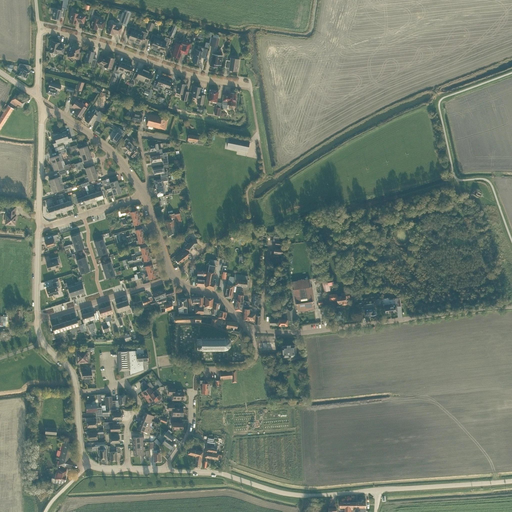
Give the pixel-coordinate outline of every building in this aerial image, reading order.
[(54,9),(52,9),(51,13),(53,14),(51,18),(53,19),(53,20),(57,21),(57,20),(59,20),(60,17),(63,18),(65,9),(62,8),(61,10),(54,9)] [(125,10),(120,24),(126,26),(131,12),(125,10)] [(69,22),(76,24),(77,22),(83,23),(85,16),(78,15),(78,14),(71,13),(69,22)] [(90,28),(97,30),(97,27),(102,29),(104,22),(99,21),(99,20),(93,18),(90,28)] [(106,33),(113,35),(113,33),(119,35),(121,28),(116,26),(116,25),(109,23),(106,33)] [(131,41),(130,42),(133,43),(137,33),(134,31),(135,29),(129,27),(127,33),(130,34),(128,40),(131,41)] [(145,39),(147,33),(141,32),(141,34),(137,33),(133,43),(136,44),(136,43),(139,45),(142,38),(145,39)] [(153,50),(156,51),(160,40),(156,39),(157,37),(152,35),(150,41),(153,42),(151,48),(153,49),(153,50)] [(212,37),(210,46),(217,48),(219,39),(212,37)] [(167,47),(170,41),(170,39),(165,38),(164,42),(160,40),(156,51),(159,52),(159,51),(162,52),(165,46),(167,47)] [(51,41),(52,41),(51,45),(50,45),(49,48),(50,49),(49,52),(49,51),(49,52),(57,54),(57,53),(63,54),(64,47),(58,46),(59,43),(51,41)] [(172,56),(180,58),(181,53),(186,54),(190,44),(182,41),(181,45),(176,43),(175,46),(174,45),(172,50),(173,51),(172,56)] [(79,49),(72,47),(71,53),(68,52),(67,56),(76,59),(75,62),(78,63),(81,53),(78,52),(79,49)] [(192,62),(199,64),(201,58),(205,59),(207,49),(201,48),(200,51),(195,50),(194,55),(193,54),(191,58),(192,58),(193,59),(192,62)] [(94,53),(87,51),(85,60),(85,61),(85,62),(86,63),(88,64),(89,63),(89,62),(91,62),(90,66),(94,67),(96,60),(92,59),(94,53)] [(210,67),(217,68),(217,65),(220,65),(222,56),(212,54),(210,67)] [(114,59),(107,57),(106,59),(100,57),(98,64),(104,66),(104,67),(111,69),(114,59)] [(229,70),(237,71),(239,60),(230,58),(230,61),(226,60),(225,68),(229,68),(229,70)] [(119,72),(122,73),(126,63),(124,62),(123,62),(120,61),(118,68),(115,67),(113,72),(118,74),(119,72)] [(126,63),(122,73),(126,75),(125,77),(130,79),(132,73),(130,72),(132,66),(129,65),(129,64),(126,63)] [(22,69),(18,76),(25,80),(29,72),(28,72),(29,66),(20,64),(18,67),(22,69)] [(138,79),(141,81),(146,70),(143,69),(143,70),(140,69),(137,75),(134,74),(132,79),(137,82),(138,79)] [(146,70),(141,81),(145,82),(144,85),(149,87),(151,81),(149,80),(151,74),(148,72),(149,72),(146,70)] [(158,87),(162,88),(166,78),(163,77),(163,78),(160,77),(157,83),(155,82),(153,88),(158,89),(158,87)] [(166,78),(162,88),(166,90),(165,92),(170,94),(172,88),(169,87),(171,81),(168,80),(169,79),(166,78)] [(78,81),(76,90),(81,91),(84,83),(78,81)] [(46,93),(55,96),(57,91),(59,91),(61,87),(50,83),(48,88),(48,87),(46,93)] [(185,85),(178,83),(176,92),(182,94),(180,100),(186,101),(189,92),(184,91),(185,85)] [(73,96),(75,89),(67,87),(66,91),(71,92),(70,95),(73,96)] [(201,88),(194,87),(192,97),(198,98),(197,104),(203,105),(204,96),(199,95),(201,88)] [(218,91),(210,90),(208,101),(216,103),(218,91)] [(229,93),(228,96),(224,95),(222,105),(227,106),(227,104),(230,105),(231,106),(233,106),(234,105),(235,104),(235,102),(236,94),(229,93)] [(22,107),(25,101),(15,95),(10,102),(16,106),(17,104),(22,107)] [(82,102),(81,104),(76,100),(72,107),(76,110),(74,113),(80,117),(89,104),(86,102),(85,104),(82,102)] [(0,129),(13,109),(8,106),(0,117),(0,129)] [(99,111),(98,112),(90,106),(86,113),(88,115),(84,120),(91,125),(95,119),(99,122),(104,115),(99,111)] [(141,122),(143,113),(132,111),(130,120),(141,122)] [(167,119),(149,115),(146,125),(159,129),(159,128),(164,130),(167,119)] [(116,132),(114,134),(110,140),(116,144),(122,136),(125,132),(119,128),(116,132)] [(65,143),(69,142),(72,141),(70,134),(67,135),(66,131),(59,133),(62,142),(65,141),(65,143)] [(57,146),(57,145),(60,144),(60,143),(62,142),(59,133),(53,135),(54,139),(51,140),(54,147),(57,146)] [(203,145),(204,141),(197,140),(198,136),(188,135),(187,141),(196,142),(196,144),(203,145)] [(229,137),(227,148),(247,152),(249,142),(229,137)] [(137,149),(137,148),(137,147),(136,148),(128,141),(129,140),(128,139),(127,140),(126,139),(123,142),(121,144),(123,146),(121,148),(124,150),(124,151),(125,153),(126,152),(129,155),(132,158),(134,156),(135,157),(138,155),(136,154),(138,152),(137,149)] [(159,150),(157,144),(148,146),(149,152),(156,151),(157,154),(162,154),(161,150),(159,150)] [(80,155),(89,152),(87,146),(78,149),(80,155)] [(60,154),(66,152),(65,149),(58,151),(59,154),(58,155),(50,158),(52,164),(60,161),(63,161),(60,154)] [(91,158),(89,152),(80,155),(82,161),(91,158)] [(163,155),(160,156),(150,157),(151,163),(162,161),(163,164),(168,163),(167,158),(164,159),(163,155)] [(62,167),(60,161),(52,164),(54,170),(57,169),(58,172),(66,170),(71,168),(69,164),(63,166),(64,167),(62,167)] [(87,175),(95,172),(93,166),(85,169),(87,175)] [(167,172),(164,172),(163,170),(164,170),(163,167),(152,169),(153,175),(160,174),(160,177),(167,176),(167,172)] [(87,175),(89,181),(97,178),(95,172),(87,175)] [(160,178),(160,179),(154,180),(157,194),(165,193),(163,182),(167,181),(167,177),(160,178)] [(49,180),(51,186),(59,184),(57,178),(49,180)] [(111,189),(119,187),(117,181),(110,183),(109,182),(105,184),(106,186),(110,185),(111,188),(111,189)] [(61,190),(61,189),(64,189),(62,183),(59,184),(51,186),(53,193),(61,190)] [(103,199),(103,198),(106,197),(104,191),(103,186),(100,187),(98,187),(99,192),(95,193),(94,193),(97,200),(103,199)] [(121,193),(119,187),(111,189),(111,188),(107,190),(108,192),(112,190),(113,195),(121,193)] [(89,195),(91,202),(97,200),(94,193),(95,193),(94,189),(92,189),(93,193),(89,195)] [(85,204),(91,202),(89,195),(88,190),(86,191),(87,195),(84,197),(83,197),(85,204)] [(79,206),(85,204),(83,197),(84,197),(82,192),(80,193),(81,195),(73,198),(75,204),(78,203),(79,206)] [(159,206),(167,205),(165,196),(157,198),(159,206)] [(60,204),(62,212),(68,210),(66,202),(64,198),(62,199),(64,203),(60,204)] [(54,206),(56,214),(62,212),(60,204),(58,200),(56,201),(58,205),(54,206)] [(49,216),(56,214),(54,206),(53,202),(50,203),(52,207),(47,208),(49,216)] [(15,215),(16,207),(8,207),(7,215),(6,215),(5,225),(15,226),(16,215),(15,215)] [(130,212),(132,219),(139,217),(137,211),(130,212)] [(174,222),(181,221),(179,213),(174,214),(168,215),(169,220),(164,221),(168,237),(177,235),(174,222)] [(132,219),(133,222),(131,223),(131,226),(134,225),(134,226),(140,224),(139,217),(132,219)] [(144,235),(142,229),(135,230),(137,237),(144,235)] [(193,248),(197,244),(197,243),(195,241),(191,238),(194,235),(191,232),(185,238),(188,241),(190,242),(189,244),(193,248)] [(80,234),(71,237),(73,244),(82,241),(80,234)] [(122,241),(119,234),(113,236),(115,243),(122,241)] [(54,243),(60,241),(58,235),(52,236),(53,239),(44,242),(46,248),(55,245),(54,243)] [(139,244),(145,242),(144,235),(137,237),(139,244)] [(103,239),(94,242),(96,249),(105,246),(103,239)] [(82,241),(73,244),(75,251),(84,248),(82,241)] [(282,255),(284,242),(276,241),(275,248),(274,254),(282,255)] [(187,251),(189,253),(193,248),(189,244),(188,243),(185,247),(186,247),(185,249),(184,248),(182,251),(183,252),(184,253),(187,251)] [(105,246),(96,249),(98,256),(107,253),(105,246)] [(149,253),(147,247),(140,248),(142,255),(149,253)] [(186,259),(190,254),(187,251),(184,253),(183,252),(180,254),(185,260),(186,259)] [(144,262),(150,260),(149,253),(142,255),(144,262)] [(185,260),(180,254),(174,259),(175,260),(179,265),(185,260)] [(58,257),(51,259),(52,262),(46,264),(48,271),(59,268),(57,263),(60,262),(58,257)] [(85,258),(76,260),(78,267),(87,264),(85,258)] [(110,262),(101,265),(104,272),(113,269),(110,262)] [(87,264),(78,267),(81,274),(90,271),(87,264)] [(145,267),(143,268),(143,270),(146,269),(147,273),(154,271),(152,265),(145,267)] [(208,265),(206,281),(205,287),(214,291),(215,284),(215,279),(212,279),(214,266),(208,265)] [(113,269),(104,272),(106,279),(115,276),(113,269)] [(146,280),(149,280),(156,278),(154,271),(147,273),(148,276),(145,277),(146,280)] [(205,280),(205,276),(205,271),(197,272),(197,276),(199,276),(199,280),(196,280),(196,286),(205,287),(206,281),(205,280)] [(234,277),(234,279),(233,283),(235,283),(235,286),(246,287),(247,281),(247,276),(234,274),(234,277)] [(232,285),(234,277),(229,276),(227,284),(224,297),(231,299),(234,286),(232,285)] [(308,310),(314,309),(313,301),(312,297),(313,296),(313,292),(312,292),(311,292),(311,287),(310,279),(304,280),(301,280),(302,288),(299,289),(300,296),(294,297),(295,304),(297,304),(298,312),(303,311),(308,311),(308,310)] [(334,285),(333,279),(322,281),(324,292),(330,291),(329,286),(334,285)] [(53,287),(46,289),(48,297),(59,293),(57,289),(60,288),(58,281),(52,283),(53,287)] [(81,283),(75,286),(77,295),(84,292),(81,283)] [(75,286),(68,288),(71,297),(77,295),(75,286)] [(155,299),(155,301),(165,297),(165,296),(174,294),(173,291),(167,293),(167,291),(165,292),(164,290),(153,294),(154,299),(155,299)] [(242,306),(243,306),(249,306),(249,303),(248,302),(245,301),(243,301),(243,293),(239,293),(238,295),(237,300),(235,299),(234,311),(240,311),(240,314),(242,314),(242,306)] [(260,295),(261,293),(255,293),(255,294),(255,295),(253,295),(252,306),(260,307),(261,295),(260,295)] [(346,298),(350,298),(349,293),(341,294),(341,296),(337,297),(337,294),(329,295),(330,301),(337,300),(338,304),(342,303),(343,304),(347,304),(346,298)] [(155,301),(153,301),(151,297),(148,298),(149,299),(142,302),(143,305),(149,303),(150,305),(158,303),(159,304),(166,302),(165,298),(155,301)] [(183,309),(183,313),(187,313),(186,298),(177,299),(178,309),(183,309)] [(202,307),(203,298),(192,298),(192,304),(193,304),(193,305),(198,305),(198,306),(202,307)] [(212,308),(213,299),(205,298),(205,307),(212,308)] [(121,302),(124,310),(127,309),(128,313),(131,312),(130,309),(130,308),(127,300),(121,302)] [(118,312),(119,316),(120,317),(122,316),(121,311),(124,310),(121,302),(115,304),(118,312)] [(375,315),(374,308),(373,303),(364,305),(365,315),(371,314),(372,316),(375,315)] [(383,305),(384,308),(384,314),(397,312),(396,305),(391,306),(391,304),(383,305)] [(111,320),(110,316),(109,314),(112,313),(110,306),(104,308),(106,315),(107,317),(109,321),(108,321),(110,325),(113,332),(118,330),(115,324),(114,324),(112,320),(111,320)] [(249,306),(243,306),(243,312),(243,315),(243,320),(254,321),(254,324),(260,325),(260,316),(255,316),(255,314),(251,313),(251,309),(251,307),(249,306)] [(101,317),(106,315),(104,308),(98,310),(101,317)] [(289,320),(296,319),(294,308),(286,309),(288,320),(279,320),(279,326),(288,326),(288,323),(289,323),(289,320)] [(15,313),(15,315),(14,315),(14,313),(11,313),(8,313),(8,321),(14,321),(14,318),(15,318),(15,320),(16,320),(16,322),(22,322),(22,311),(16,311),(16,313),(15,313)] [(89,320),(95,318),(93,311),(87,313),(89,320)] [(225,319),(226,313),(219,311),(218,318),(225,319)] [(83,322),(87,321),(88,325),(90,331),(92,330),(90,324),(89,320),(87,313),(81,315),(83,322)] [(70,320),(74,333),(76,332),(75,329),(74,329),(74,327),(78,326),(76,318),(70,320)] [(71,334),(74,333),(70,320),(64,322),(66,330),(70,328),(71,330),(70,330),(71,334)] [(62,331),(66,330),(64,322),(58,324),(62,337),(64,336),(63,332),(62,333),(62,331)] [(240,330),(237,329),(237,323),(227,322),(226,328),(230,328),(229,332),(239,334),(240,330)] [(59,337),(62,337),(58,324),(52,326),(54,334),(58,332),(59,334),(58,334),(59,337)] [(131,340),(131,338),(129,334),(123,336),(125,342),(131,340)] [(228,339),(227,339),(227,340),(224,339),(224,338),(223,339),(220,339),(220,338),(219,338),(219,339),(215,339),(215,338),(215,339),(211,339),(211,338),(210,338),(210,339),(207,339),(207,338),(206,338),(206,339),(202,339),(202,338),(201,338),(201,339),(196,339),(196,342),(196,344),(196,347),(196,350),(201,350),(201,351),(202,351),(202,350),(206,350),(206,351),(207,351),(207,350),(210,350),(210,351),(211,351),(211,350),(215,350),(215,351),(215,350),(219,350),(219,351),(220,351),(220,350),(223,350),(223,351),(224,351),(224,350),(227,349),(227,350),(228,349),(227,349),(229,347),(230,347),(230,346),(229,346),(229,344),(229,343),(230,342),(229,342),(227,340),(228,339)] [(267,343),(267,351),(275,350),(275,342),(267,343)] [(259,351),(267,351),(267,343),(259,343),(259,351)] [(283,357),(297,356),(296,345),(291,346),(291,345),(287,346),(282,346),(283,357)] [(147,353),(144,354),(143,347),(136,348),(136,350),(128,351),(117,351),(119,371),(130,371),(130,375),(137,372),(137,371),(141,371),(144,370),(143,361),(148,361),(147,353)] [(76,357),(76,363),(83,363),(87,362),(87,352),(76,353),(77,357),(76,357)] [(236,382),(235,371),(231,371),(231,370),(219,372),(220,380),(231,378),(232,383),(236,382)] [(210,391),(210,384),(208,384),(205,383),(205,381),(200,381),(200,383),(202,384),(201,394),(208,394),(208,390),(210,391)] [(150,382),(144,386),(147,389),(141,393),(145,398),(153,392),(150,389),(153,387),(150,382)] [(184,391),(175,391),(175,388),(169,388),(168,395),(171,395),(171,400),(180,401),(180,400),(183,400),(184,391)] [(161,398),(159,395),(155,390),(153,392),(145,398),(148,402),(153,399),(155,401),(161,398)] [(119,405),(126,404),(125,395),(118,396),(119,402),(115,403),(116,410),(119,410),(119,405)] [(96,417),(102,416),(101,408),(96,408),(96,404),(85,404),(86,412),(95,412),(96,417)] [(168,405),(168,410),(173,410),(173,415),(183,416),(183,408),(174,408),(174,405),(168,405)] [(142,417),(151,421),(152,419),(153,419),(154,416),(144,412),(142,417)] [(100,423),(99,420),(102,420),(102,417),(93,418),(94,421),(87,421),(87,428),(96,427),(96,423),(100,423)] [(148,428),(149,428),(150,426),(149,425),(151,421),(142,417),(139,424),(148,428)] [(110,428),(110,432),(119,432),(119,425),(113,425),(113,422),(103,423),(103,426),(104,426),(104,428),(110,428)] [(147,430),(148,428),(139,424),(137,429),(147,433),(148,431),(147,430)] [(165,439),(162,443),(170,448),(174,443),(171,441),(174,437),(166,432),(162,437),(165,439)] [(115,443),(119,443),(119,436),(110,437),(110,446),(115,446),(115,443)] [(207,438),(207,441),(205,452),(216,453),(217,448),(214,448),(215,443),(212,443),(213,439),(207,438)] [(55,479),(55,480),(51,479),(51,482),(61,484),(61,481),(65,481),(66,477),(64,476),(66,471),(66,467),(70,468),(72,460),(70,459),(74,444),(63,442),(61,453),(57,452),(56,457),(60,458),(58,465),(57,469),(55,479)] [(99,447),(99,450),(99,459),(106,459),(105,450),(103,450),(103,446),(104,446),(104,442),(95,443),(95,447),(99,447)] [(190,444),(187,454),(196,456),(194,468),(199,468),(201,458),(203,452),(192,449),(193,445),(190,444)] [(110,461),(117,461),(116,453),(120,453),(119,447),(116,447),(116,452),(110,452),(110,461)] [(366,511),(366,508),(366,501),(362,501),(362,502),(356,502),(356,510),(356,511),(358,511),(366,511)] [(356,502),(340,502),(340,508),(345,508),(345,511),(350,511),(351,510),(356,510),(356,502)]
